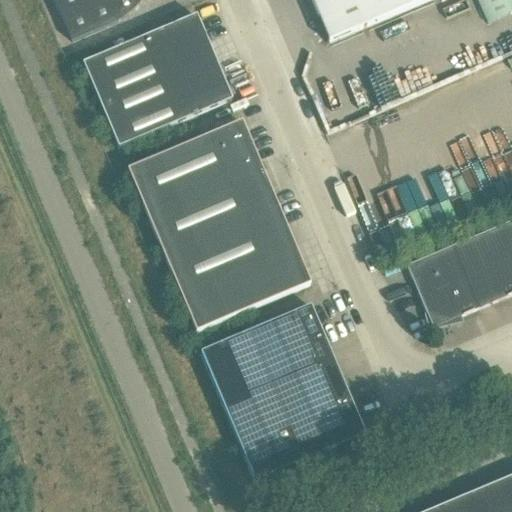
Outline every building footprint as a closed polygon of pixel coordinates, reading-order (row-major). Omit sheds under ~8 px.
[(52,0),(63,24),(71,44),(109,28),(116,24),(123,20),(129,15),(135,10),(140,4),(145,0),(52,0)] [(309,0),(328,44),(433,0),(309,0)] [(511,2),(511,0),(475,0),(487,25),(511,14),(511,2)] [(195,18),(80,66),(116,151),(231,102),(195,18)] [(240,124),(125,173),(194,335),(308,287),(240,124)] [(511,223),(449,250),(476,312),(511,297),(511,223)] [(476,312),(449,250),(405,268),(431,331),(476,312)] [(253,485),(363,438),(309,309),(198,355),(253,485)] [(401,440),(406,451),(417,446),(412,435),(401,440)] [(350,511),(511,511),(511,479),(433,511),(358,511),(357,509),(350,511)]
